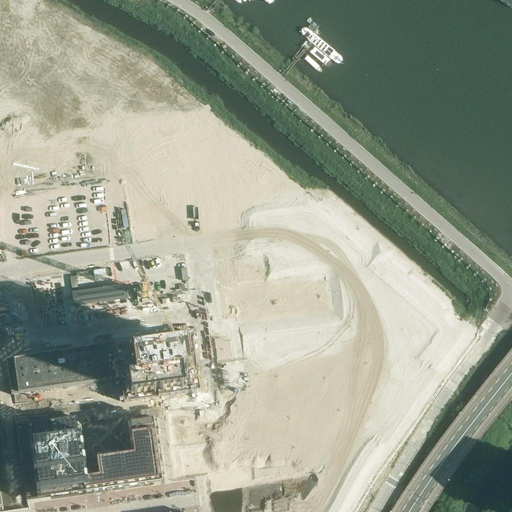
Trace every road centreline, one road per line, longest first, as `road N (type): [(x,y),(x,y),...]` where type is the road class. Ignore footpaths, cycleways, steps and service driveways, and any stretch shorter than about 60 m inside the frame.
road 1 (unclassified): [(511,288),(179,0)]
road 2 (residential): [(0,341),(420,283)]
road 3 (residential): [(420,283),(164,69)]
road 4 (residential): [(107,511),(374,481)]
road 5 (unclassified): [(374,481),(483,335)]
road 6 (secondary): [(410,511),(511,374)]
road 7 (residential): [(0,93),(164,69)]
road 8 (residential): [(164,69),(36,0)]
